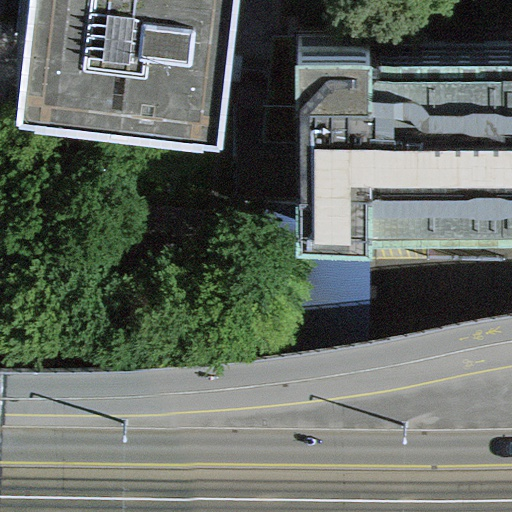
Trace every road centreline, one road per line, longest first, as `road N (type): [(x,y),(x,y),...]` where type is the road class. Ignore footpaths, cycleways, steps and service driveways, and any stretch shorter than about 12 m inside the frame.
road 1 (primary): [(511,433),(0,424)]
road 2 (motorway): [(326,435),(0,429)]
road 3 (motorway): [(511,406),(326,435)]
road 4 (motorway): [(511,432),(326,435)]
